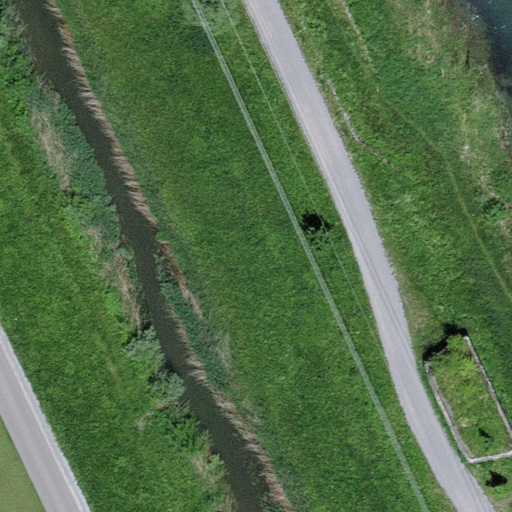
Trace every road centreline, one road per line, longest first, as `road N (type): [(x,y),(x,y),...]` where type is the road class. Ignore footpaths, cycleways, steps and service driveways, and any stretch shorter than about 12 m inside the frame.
road 1 (track): [(308,0),(417,235),(420,381),(467,481),(511,511)]
road 2 (unclassified): [(76,511),(0,351)]
